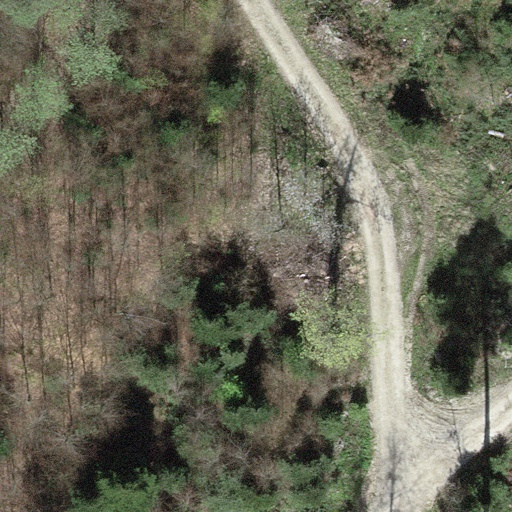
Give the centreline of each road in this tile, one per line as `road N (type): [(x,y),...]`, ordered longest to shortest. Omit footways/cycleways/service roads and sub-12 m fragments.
road 1 (track): [(256,0),(363,177),(381,248),(393,511)]
road 2 (track): [(511,411),(394,511)]
